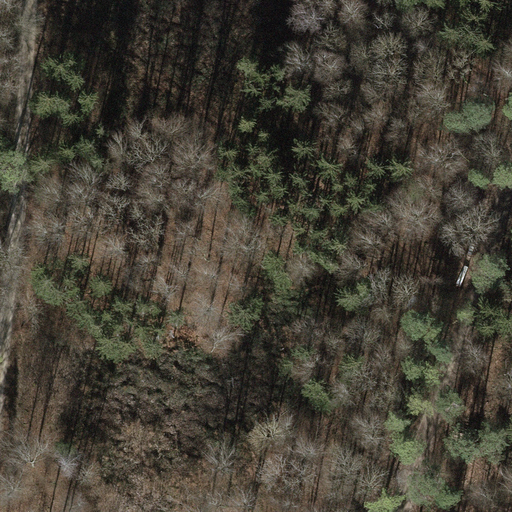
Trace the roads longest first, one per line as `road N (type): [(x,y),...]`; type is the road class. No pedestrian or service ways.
road 1 (track): [(389,511),(457,279),(511,146)]
road 2 (track): [(32,0),(0,272)]
